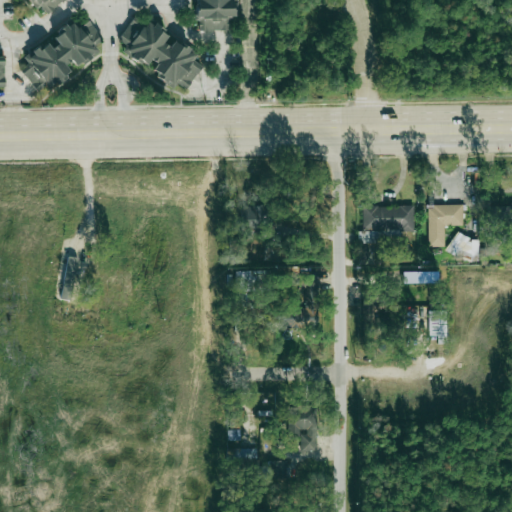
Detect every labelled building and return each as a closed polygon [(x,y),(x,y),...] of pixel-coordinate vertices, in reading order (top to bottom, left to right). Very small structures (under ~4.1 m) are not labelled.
[(29,0),(39,16),(65,0),(29,0)] [(192,0),(192,20),(197,20),(197,30),(229,30),(229,0),(192,0)] [(199,66),(191,61),(197,52),(133,13),(117,39),(125,44),(118,56),(172,88),(174,84),(185,90),(199,66)] [(22,55),(27,64),(21,68),(37,95),(106,53),(84,16),(22,55)] [(511,204),(487,205),(488,226),(511,225),(511,204)] [(362,205),(362,231),(413,231),(413,205),(362,205)] [(466,205),(429,205),(429,234),(444,234),(444,226),(466,226),(466,205)] [(270,230),(270,206),(242,206),(242,230),(270,230)] [(480,241),(454,232),(448,251),(473,260),(480,241)] [(268,270),(235,271),(236,291),(268,290),(268,270)] [(313,273),(301,275),(304,302),(316,300),(313,273)] [(121,277),(95,277),(95,295),(121,295),(121,277)] [(317,326),(316,308),(279,310),(280,328),(317,326)] [(316,429),(300,429),(300,451),(316,451),(316,429)] [(268,466),(256,466),(256,448),(227,448),(227,460),(240,460),(240,476),(268,476),(268,466)] [(286,460),(271,460),(271,477),(286,477),(286,460)]
